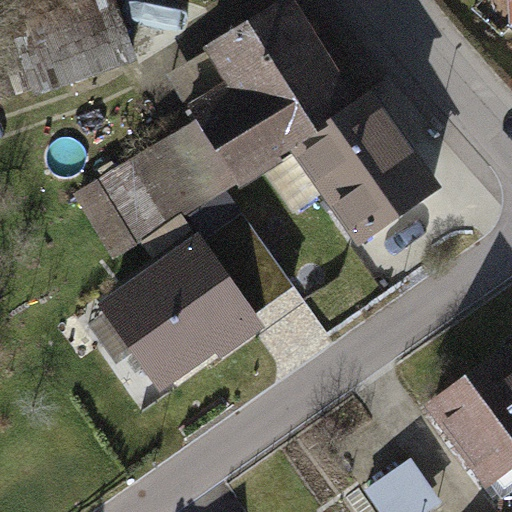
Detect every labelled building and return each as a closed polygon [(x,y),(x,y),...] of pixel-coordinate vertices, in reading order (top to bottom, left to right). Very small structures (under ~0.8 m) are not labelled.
[(212,114),(106,174),(140,235),(303,142),(374,102),(315,0),(273,0),(214,33),(238,74),(201,95),(212,114)] [(374,102),(303,142),(360,233),(438,184),(374,102)] [(101,303),(161,390),(262,321),(201,234),(101,303)] [(511,356),(445,398),(501,487),(511,480),(511,356)] [(387,511),(440,511),(452,504),(420,460),(374,494),(387,511)]
